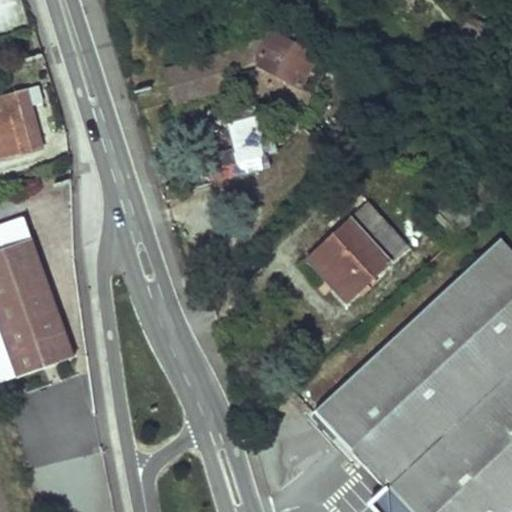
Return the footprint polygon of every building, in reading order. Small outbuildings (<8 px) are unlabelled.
[(460,36),(479,46),(487,28),(469,19),(460,36)] [(228,55),(164,77),(174,107),(239,85),(258,79),(279,89),(293,95),(298,86),(312,92),(326,64),(313,58),(315,56),(266,33),(261,44),(253,40),(226,49),(228,55)] [(479,46),(460,36),(449,60),(467,69),(479,46)] [(239,85),(244,101),(279,89),(258,79),(239,85)] [(312,92),(298,86),(293,95),(307,102),(312,92)] [(6,96),(23,154),(41,148),(27,90),(6,96)] [(23,154),(6,96),(0,98),(0,115),(20,176),(47,167),(41,148),(23,154)] [(241,180),(270,172),(255,119),(227,127),(241,180)] [(440,209),(460,231),(509,184),(491,165),(440,209)] [(306,258),(345,303),(407,248),(367,203),(306,258)] [(39,242),(33,225),(4,236),(10,252),(39,242)] [(511,371),(511,257),(495,240),(309,412),(346,452),(355,462),(382,491),(511,371)] [(83,364),(41,246),(0,260),(0,310),(1,314),(27,385),(83,364)] [(27,385),(1,314),(0,314),(0,389),(2,394),(27,385)] [(401,511),(511,511),(511,371),(382,491),(401,511)]
